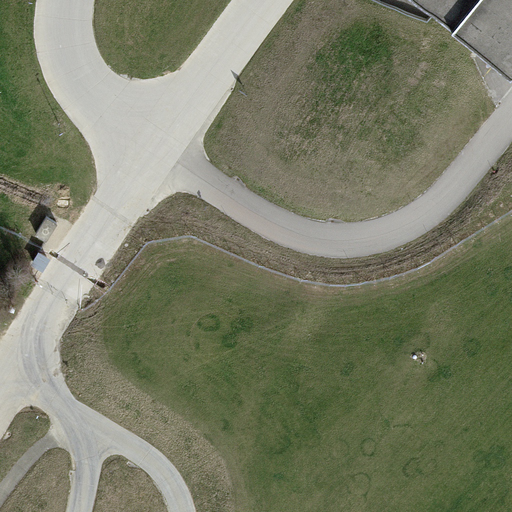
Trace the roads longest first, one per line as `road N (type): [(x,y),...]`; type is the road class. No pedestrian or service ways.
road 1 (unclassified): [(0,392),(161,144)]
road 2 (unclassified): [(68,0),(63,29),(81,82),(161,144)]
road 3 (unclassified): [(161,144),(269,0)]
